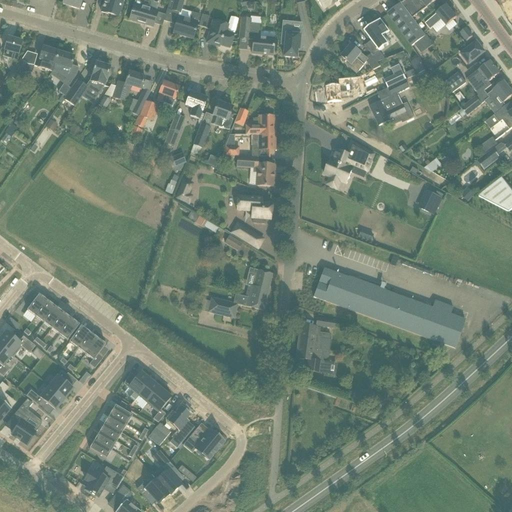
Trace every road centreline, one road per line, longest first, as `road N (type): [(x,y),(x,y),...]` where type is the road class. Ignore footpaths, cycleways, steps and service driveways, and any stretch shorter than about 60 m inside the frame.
road 1 (residential): [(273,483),(301,85)]
road 2 (residential): [(301,85),(178,64),(0,13)]
road 3 (tertiary): [(511,337),(430,412),(293,511)]
road 4 (residential): [(180,511),(235,458),(238,430),(133,344)]
road 5 (residential): [(27,473),(133,344)]
road 6 (residential): [(133,344),(33,269)]
